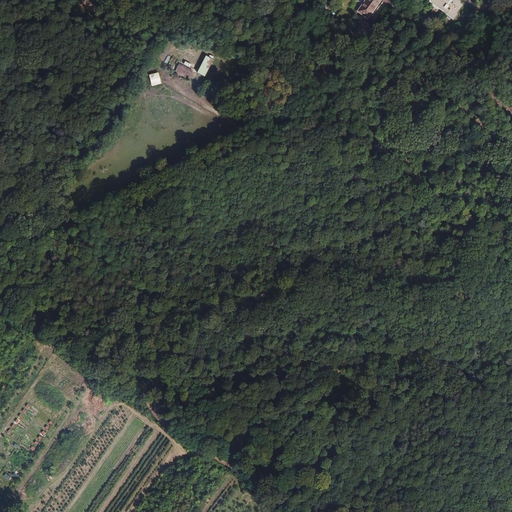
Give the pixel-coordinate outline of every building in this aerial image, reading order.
[(365,0),(357,11),(365,17),(367,19),(381,0),(365,0)] [(446,13),(453,18),(456,14),(463,6),(460,3),(461,2),(457,0),(429,0),(429,1),(446,14),(446,13)] [(367,19),(365,17),(354,32),(362,38),(361,40),(363,41),(365,38),(363,37),(364,35),(359,31),(364,25),(371,31),(377,23),(370,18),(369,20),(367,19)] [(204,77),(212,60),(204,57),(196,73),(204,77)] [(191,76),(193,71),(179,64),(177,69),(191,76)]
